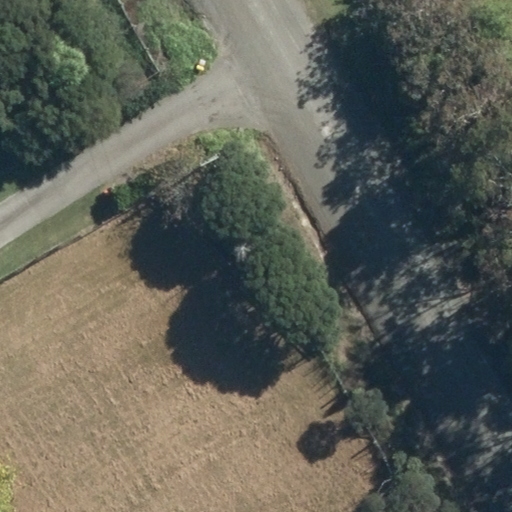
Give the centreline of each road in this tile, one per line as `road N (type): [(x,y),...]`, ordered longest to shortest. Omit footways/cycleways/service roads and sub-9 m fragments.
road 1 (unclassified): [(246,0),(460,391),(511,463)]
road 2 (unknown): [(273,48),(0,189)]
